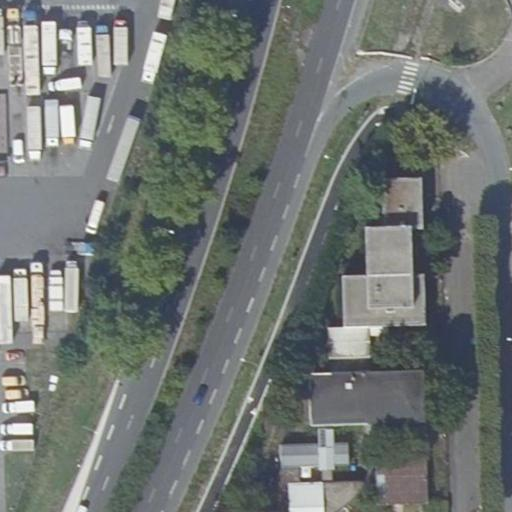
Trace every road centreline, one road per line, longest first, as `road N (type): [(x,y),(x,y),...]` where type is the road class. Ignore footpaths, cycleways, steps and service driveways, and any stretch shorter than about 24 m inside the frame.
road 1 (trunk): [(265,0),(226,158),(93,511)]
road 2 (secondary): [(409,79),(454,97),(493,148),(509,511)]
road 3 (trunk): [(143,511),(279,182)]
road 4 (trunk): [(279,182),(339,0)]
road 5 (trunk): [(279,182),(306,169),(348,98),(409,79)]
